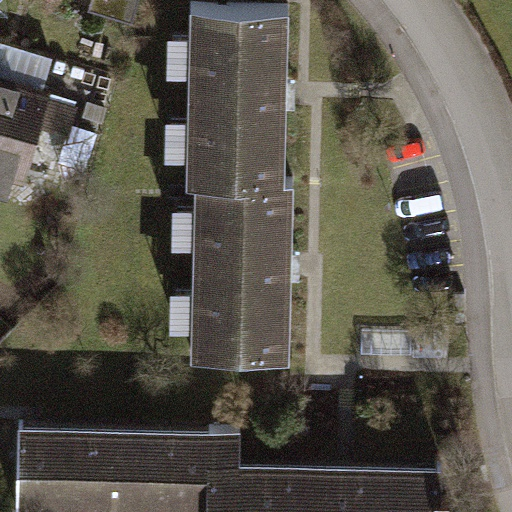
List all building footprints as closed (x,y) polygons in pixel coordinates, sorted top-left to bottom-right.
[(106,0),(102,17),(143,29),(152,0),(151,0),(106,0)] [(198,163),(197,187),(208,187),(292,190),(298,15),(203,12),(202,38),(179,37),(178,79),(200,80),(199,121),(177,120),(175,162),(198,163)] [(0,196),(31,205),(51,137),(76,145),(68,171),(100,180),(113,137),(83,128),(89,107),(56,97),(66,63),(0,43),(0,196)] [(203,334),(202,362),(297,365),(303,191),(292,190),(208,187),(207,208),(182,207),(181,249),(206,250),(204,291),(180,290),(178,333),(203,334)] [(248,438),(27,434),(26,511),(464,511),(464,500),(454,500),(455,469),(248,465),(248,438)]
